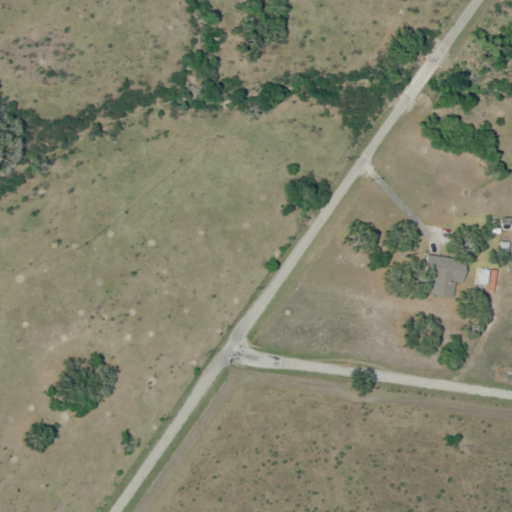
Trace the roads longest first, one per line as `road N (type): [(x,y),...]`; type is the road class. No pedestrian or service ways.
road 1 (residential): [(227,355),(473,0)]
road 2 (residential): [(227,355),(511,396)]
road 3 (residential): [(114,511),(227,355)]
